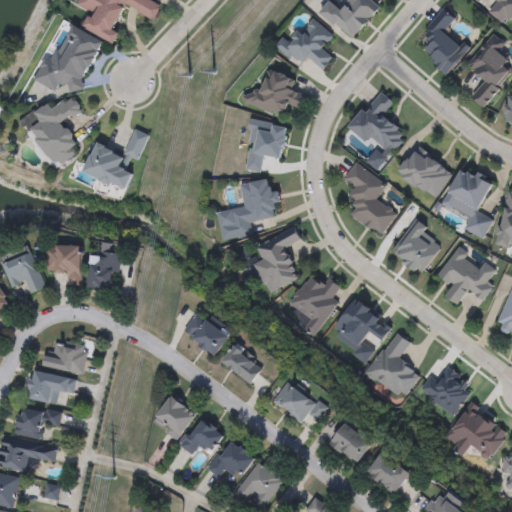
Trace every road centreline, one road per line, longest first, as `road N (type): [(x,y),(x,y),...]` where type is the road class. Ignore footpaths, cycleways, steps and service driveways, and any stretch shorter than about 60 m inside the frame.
road 1 (residential): [(422,0),(322,124),(309,182),(333,238),(358,266),(511,381)]
road 2 (residential): [(48,318),(96,316),(163,348),(384,511)]
road 3 (residential): [(74,511),(117,323)]
road 4 (residential): [(511,156),(478,139),(379,54)]
road 5 (residential): [(87,456),(137,467),(219,511)]
